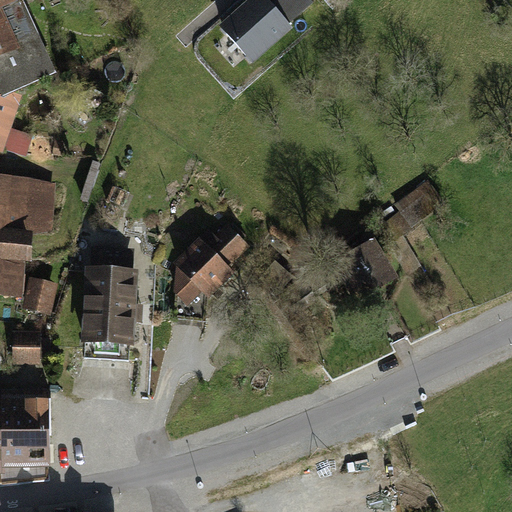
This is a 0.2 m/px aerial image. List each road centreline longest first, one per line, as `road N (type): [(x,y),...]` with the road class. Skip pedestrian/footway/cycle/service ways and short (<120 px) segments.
road 1 (secondary): [(511,326),(190,467),(0,498)]
road 2 (residential): [(511,329),(272,436),(159,471),(0,501)]
